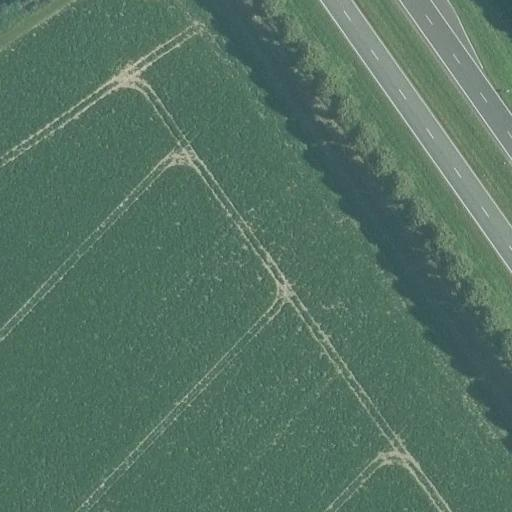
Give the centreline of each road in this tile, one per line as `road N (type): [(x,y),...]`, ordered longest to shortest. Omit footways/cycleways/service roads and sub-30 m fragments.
road 1 (trunk): [(332,0),(511,254)]
road 2 (trunk): [(511,143),(411,0)]
